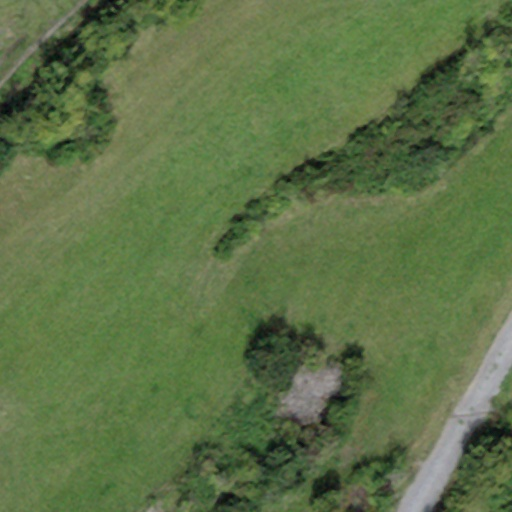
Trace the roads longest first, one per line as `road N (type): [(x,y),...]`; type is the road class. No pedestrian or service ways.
road 1 (track): [(0,105),(64,34),(109,0)]
road 2 (track): [(439,511),(511,379)]
